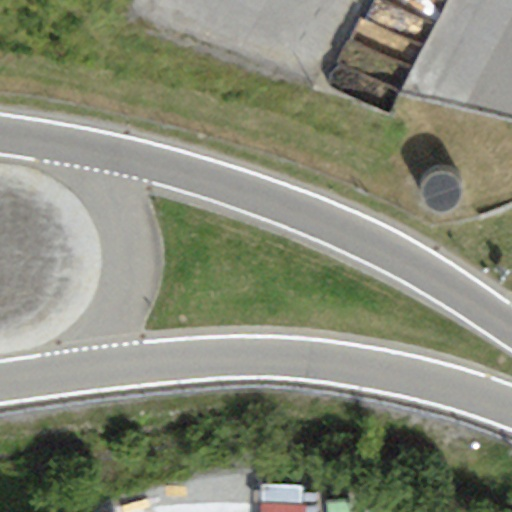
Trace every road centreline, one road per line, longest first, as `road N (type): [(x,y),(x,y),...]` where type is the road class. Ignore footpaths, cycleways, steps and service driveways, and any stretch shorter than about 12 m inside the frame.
road 1 (primary): [(0,206),(511,68)]
road 2 (tertiary): [(55,377),(184,358),(323,359),(451,388),(511,416)]
road 3 (tertiary): [(511,332),(397,254),(183,171),(87,148)]
road 4 (tertiary): [(55,377),(101,346),(139,263),(137,211),(111,168),(87,148)]
